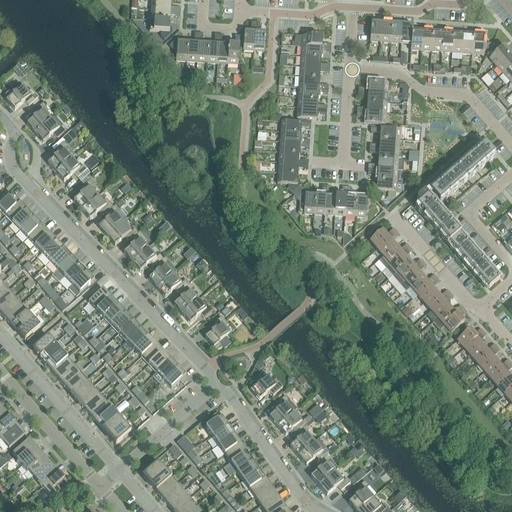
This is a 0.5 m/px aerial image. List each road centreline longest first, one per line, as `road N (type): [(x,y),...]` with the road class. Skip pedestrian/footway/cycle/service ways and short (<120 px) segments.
road 1 (residential): [(218,385),(19,177),(10,155),(15,132),(0,114)]
road 2 (residential): [(511,148),(473,99),(421,90),(404,74),(347,71)]
road 3 (residential): [(117,471),(0,332)]
road 4 (residential): [(320,511),(218,385)]
road 5 (residential): [(0,374),(98,486)]
road 6 (residential): [(117,471),(218,385)]
road 7 (residential): [(484,308),(394,216)]
